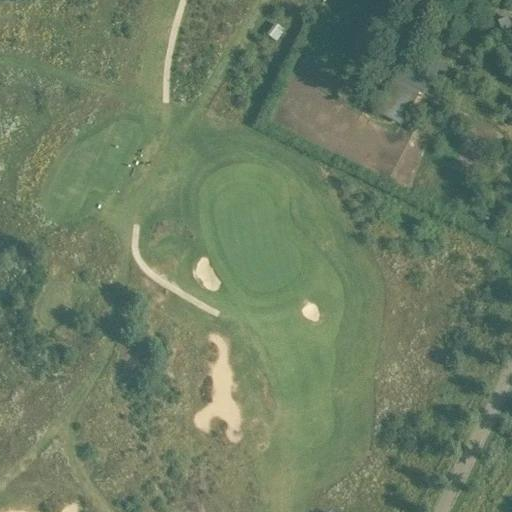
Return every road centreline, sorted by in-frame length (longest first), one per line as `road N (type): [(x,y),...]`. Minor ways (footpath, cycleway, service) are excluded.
road 1 (track): [(105,511),(71,464),(68,405),(109,344),(124,241),(153,178),(270,0)]
road 2 (unclassified): [(438,511),(511,364)]
